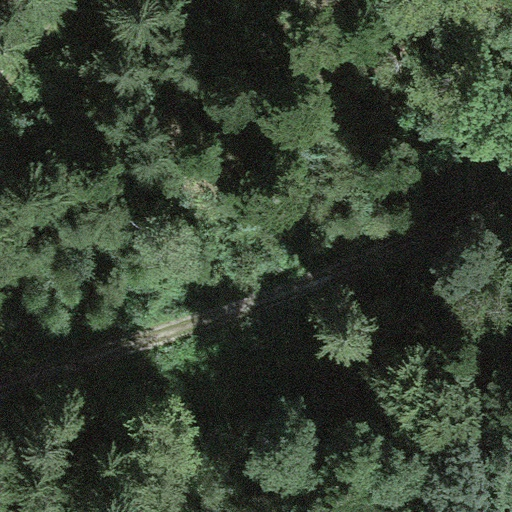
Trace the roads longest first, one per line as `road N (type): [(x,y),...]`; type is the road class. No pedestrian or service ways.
road 1 (track): [(511,181),(334,277),(0,385)]
road 2 (track): [(0,117),(73,0)]
